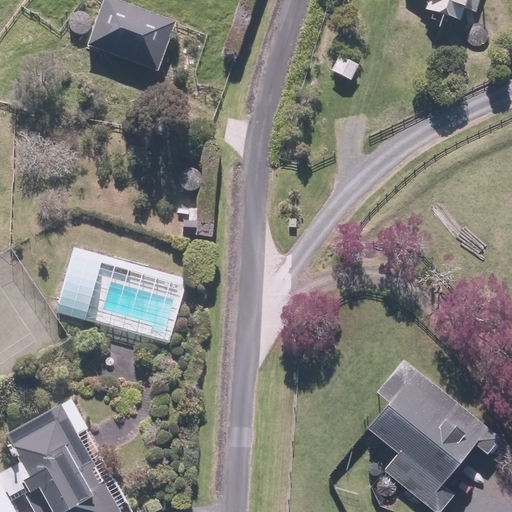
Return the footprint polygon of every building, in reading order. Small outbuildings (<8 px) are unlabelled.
[(97,0),(82,46),(152,71),(169,23),(104,0),(97,0)] [(419,10),(454,21),(457,9),(472,13),(475,0),(416,0),(421,1),(419,10)] [(323,70),(346,81),(352,68),(329,57),(323,70)] [(286,219),(285,228),(294,227),(294,219),(286,219)] [(107,264),(72,256),(61,310),(94,318),(107,264)] [(381,471),(431,511),(433,511),(447,495),(433,484),(468,443),(481,454),(493,439),(397,361),(370,393),(380,402),(363,429),(394,455),(381,471)] [(0,511),(6,511),(0,500),(0,497),(19,486),(24,494),(19,496),(27,511),(121,511),(127,509),(64,400),(0,436),(0,438),(14,463),(0,471),(0,511)]
